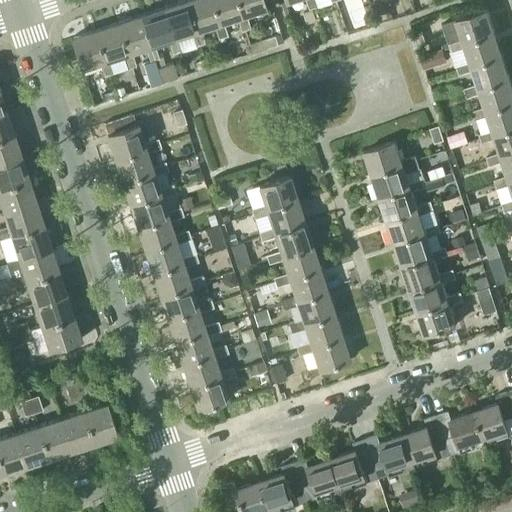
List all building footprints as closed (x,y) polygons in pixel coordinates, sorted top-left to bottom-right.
[(195,42),(199,41),(185,0),(178,0),(162,6),(176,49),(181,47),(176,34),(190,29),(195,42)] [(217,35),(222,34),(210,0),(185,0),(199,41),(203,40),(199,27),(213,22),(217,35)] [(240,28),(245,26),(236,0),(210,0),(222,34),(226,32),(222,19),(235,15),(240,28)] [(236,0),(245,26),(249,25),(245,12),(264,5),(262,0),(236,0)] [(171,50),(176,49),(162,6),(139,13),(153,56),(158,55),(153,41),(167,37),(171,50)] [(455,18),(462,38),(463,42),(494,32),(486,8),(455,18)] [(316,20),(311,9),(303,12),(307,23),(316,20)] [(149,58),(153,56),(139,13),(116,21),(130,64),(135,62),(130,49),(144,44),(149,58)] [(360,30),(371,26),(368,18),(357,22),(360,30)] [(93,28),(108,71),(112,70),(108,56),(121,52),(126,65),(130,64),(116,21),(93,28)] [(103,73),(108,71),(93,28),(70,36),(80,66),(98,59),(103,73)] [(418,46),(427,43),(423,30),(414,32),(418,46)] [(463,42),(462,38),(448,42),(451,51),(465,47),(469,60),(471,65),(501,54),(494,32),(463,42)] [(249,43),(252,52),(277,44),(274,35),(249,43)] [(432,52),(420,55),(425,69),(436,65),(432,52)] [(471,65),(469,60),(455,65),(458,74),(472,69),(477,83),(478,87),(509,77),(501,54),(471,65)] [(150,85),(161,81),(157,67),(155,59),(143,63),(150,85)] [(195,62),(198,70),(207,66),(205,59),(195,62)] [(157,67),(161,81),(177,77),(173,62),(157,67)] [(478,87),(477,83),(463,88),(466,97),(480,92),(484,106),(486,110),(511,101),(511,87),(509,77),(478,87)] [(114,89),(117,97),(126,93),(123,86),(114,89)] [(101,95),(103,101),(115,98),(113,91),(101,95)] [(511,101),(486,110),(484,106),(470,111),(473,119),(487,115),(492,129),(493,133),(511,126),(511,101)] [(0,135),(12,132),(5,109),(0,110),(0,135)] [(187,123),(182,109),(173,112),(177,126),(187,123)] [(106,133),(114,156),(144,146),(143,142),(136,123),(106,133)] [(444,140),(439,125),(430,128),(435,143),(444,140)] [(511,126),(493,133),(492,129),(478,133),(481,142),(495,138),(499,151),(501,156),(511,151),(511,126)] [(0,160),(19,154),(12,132),(0,135),(0,160)] [(447,136),(452,147),(463,143),(459,132),(447,136)] [(157,138),(143,142),(144,146),(114,156),(121,179),(152,169),(150,165),(146,151),(159,147),(157,138)] [(364,149),(372,172),(402,163),(400,158),(394,139),(364,149)] [(511,151),(501,156),(499,151),(485,156),(488,165),(502,160),(507,174),(508,178),(511,176),(511,151)] [(372,172),(379,195),(410,185),(408,180),(403,167),(417,162),(414,153),(400,158),(402,163),(372,172)] [(0,186),(27,177),(19,154),(0,160),(0,186)] [(164,160),(150,165),(152,169),(121,179),(129,202),(159,192),(158,188),(153,174),(167,169),(164,160)] [(443,165),(428,170),(431,179),(446,174),(443,165)] [(188,174),(190,181),(202,177),(200,171),(188,174)] [(453,171),(442,175),(445,184),(456,180),(453,171)] [(266,207),(296,197),(288,172),(258,182),(265,203),(266,207)] [(511,176),(508,178),(507,174),(493,179),(496,188),(510,183),(511,190),(511,176)] [(379,195),(387,218),(417,208),(416,203),(411,189),(425,185),(424,181),(422,176),(408,180),(410,185),(379,195)] [(34,200),(27,177),(0,186),(0,205),(2,211),(34,200)] [(172,183),(158,188),(159,192),(129,202),(136,225),(167,215),(165,210),(161,197),(174,192),(172,183)] [(232,203),(229,194),(214,199),(218,208),(232,203)] [(178,199),(181,210),(193,206),(190,195),(178,199)] [(273,230),(304,220),(296,197),(266,207),(265,203),(251,208),(254,217),(268,212),(272,226),(273,230)] [(511,207),(511,197),(500,202),(503,210),(511,207)] [(387,218),(394,241),(425,231),(423,226),(418,212),(432,208),(430,199),(416,203),(417,208),(387,218)] [(42,223),(34,200),(2,211),(9,233),(42,223)] [(470,204),(474,215),(483,212),(479,201),(470,204)] [(179,206),(165,210),(167,215),(136,225),(144,248),(174,237),(173,233),(168,219),(182,215),(179,206)] [(450,212),(453,222),(467,218),(463,207),(450,212)] [(217,223),(214,213),(207,216),(211,226),(217,223)] [(281,253),(311,243),(304,220),(273,230),(272,226),(258,231),(261,240),(275,235),(279,249),(281,253)] [(212,226),(220,247),(233,242),(224,221),(212,226)] [(394,241),(402,264),(432,254),(431,249),(426,235),(440,230),(437,221),(423,226),(425,231),(394,241)] [(477,226),(481,238),(493,234),(489,222),(477,226)] [(49,246),(42,223),(9,233),(17,256),(49,246)] [(187,229),(173,233),(174,237),(144,248),(151,270),(182,260),(180,256),(176,242),(189,237),(187,229)] [(452,238),(455,248),(463,245),(466,244),(463,235),(452,238)] [(466,244),(463,245),(468,260),(481,256),(476,241),(466,244)] [(242,242),(231,246),(234,257),(247,252),(243,242),(242,242)] [(288,276),(319,266),(311,243),(281,253),(279,249),(265,253),(268,262),(282,258),(287,272),(288,276)] [(402,264),(409,287),(440,277),(438,272),(434,258),(448,253),(445,244),(431,249),(432,254),(402,264)] [(485,249),(489,261),(500,257),(501,257),(497,245),(485,249)] [(56,268),(49,246),(17,256),(24,279),(56,268)] [(194,251),(180,256),(182,260),(151,270),(159,293),(189,283),(188,279),(183,265),(197,260),(194,251)] [(500,257),(489,261),(493,272),(503,269),(500,257)] [(295,299),(326,289),(319,266),(288,276),(287,272),(272,276),(275,285),(289,281),(294,295),(295,299)] [(409,287),(417,310),(447,300),(446,295),(441,281),(455,276),(452,267),(438,272),(440,277),(409,287)] [(64,291),(56,268),(24,279),(32,302),(64,291)] [(220,275),(222,282),(230,286),(238,283),(234,271),(220,275)] [(159,293),(166,316),(197,306),(195,301),(191,287),(204,283),(202,274),(188,279),(189,283),(159,293)] [(0,288),(14,284),(11,275),(0,279),(0,288)] [(475,279),(478,289),(489,286),(486,275),(475,279)] [(14,284),(0,288),(0,289),(3,297),(17,292),(14,284)] [(476,290),(485,314),(497,309),(489,286),(478,289),(476,290)] [(341,335),(334,312),(326,289),(295,299),(294,295),(280,299),(283,308),(297,304),(301,317),(287,322),(290,331),(304,326),(308,340),(310,345),(341,335)] [(417,310),(424,333),(455,323),(449,304),(463,299),(460,290),(446,295),(447,300),(417,310)] [(64,291),(32,302),(39,324),(71,314),(64,291)] [(209,297),(195,301),(197,306),(166,316),(174,339),(204,329),(203,324),(198,310),(212,306),(209,297)] [(253,313),(257,326),(271,322),(267,309),(253,313)] [(79,337),(71,314),(39,324),(47,348),(79,337)] [(174,339),(181,361),(212,351),(210,347),(206,333),(219,328),(216,319),(203,324),(204,329),(174,339)] [(218,324),(219,328),(232,324),(231,319),(218,324)] [(15,335),(29,330),(26,321),(12,326),(15,335)] [(240,332),(243,341),(255,337),(252,327),(240,332)] [(29,330),(15,335),(18,343),(32,338),(29,330)] [(18,343),(15,335),(2,339),(5,348),(18,343)] [(311,349),(317,368),(349,358),(341,335),(310,345),(308,340),(294,345),(297,354),(311,349)] [(181,361),(189,384),(219,374),(218,369),(213,356),(227,351),(224,342),(210,347),(212,351),(181,361)] [(248,365),(251,375),(267,370),(263,360),(248,365)] [(270,367),(275,382),(287,378),(282,362),(270,367)] [(231,365),(218,369),(219,374),(189,384),(197,408),(227,398),(221,378),(234,374),(231,365)] [(63,378),(66,386),(74,383),(71,375),(63,378)] [(87,394),(82,380),(74,383),(79,397),(87,394)] [(71,400),(79,397),(74,383),(66,386),(71,400)] [(498,403),(474,411),(482,436),(493,433),(495,439),(511,433),(511,404),(508,391),(495,395),(498,403)] [(43,409),(38,395),(29,398),(34,412),(43,409)] [(25,415),(34,412),(29,398),(20,401),(25,415)] [(105,401),(82,408),(93,442),(116,434),(105,401)] [(82,408),(59,416),(70,449),(93,442),(82,408)] [(482,436),(474,411),(454,418),(451,409),(437,414),(449,455),(474,446),(472,439),(482,436)] [(427,426),(404,434),(412,460),(422,456),(424,463),(449,455),(437,414),(424,418),(427,426)] [(59,416),(36,423),(47,456),(70,449),(59,416)] [(36,423),(13,431),(24,464),(47,456),(36,423)] [(13,431),(0,435),(0,466),(1,471),(24,464),(13,431)] [(412,460),(404,434),(380,442),(377,434),(365,438),(378,478),(403,470),(401,463),(412,460)] [(378,478),(365,438),(353,442),(355,450),(331,457),(342,490),(378,478)] [(342,490),(331,457),(308,465),(306,457),(294,461),(307,501),(319,497),(319,498),(342,490)] [(274,511),(307,501),(294,461),(281,465),(284,473),(260,481),(270,511),(274,511)] [(270,511),(260,481),(237,488),(235,481),(223,484),(231,511),(258,511),(257,510),(268,506),(269,511),(270,511)]
